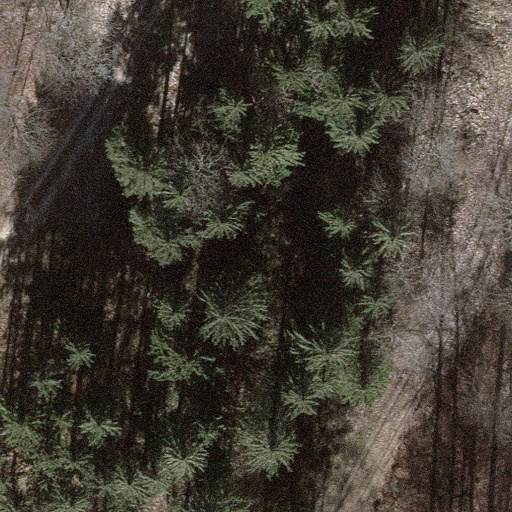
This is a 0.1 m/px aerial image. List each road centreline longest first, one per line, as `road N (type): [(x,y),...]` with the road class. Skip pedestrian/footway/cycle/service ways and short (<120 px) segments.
road 1 (track): [(373,511),(408,457),(511,232)]
road 2 (track): [(0,232),(83,120),(150,0)]
